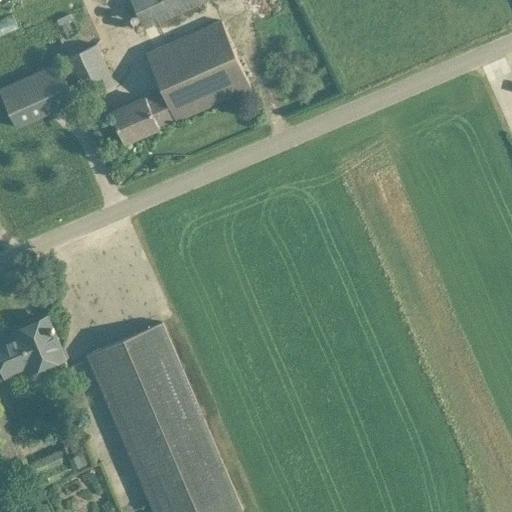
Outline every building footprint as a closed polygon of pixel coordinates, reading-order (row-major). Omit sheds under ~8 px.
[(130,0),(144,29),(208,0),(130,0)] [(252,87),(223,20),(147,53),(164,91),(147,99),(146,97),(112,112),(126,143),(160,127),(160,125),(176,118),(177,120),(252,87)] [(98,44),(66,58),(76,79),(84,98),(115,84),(107,65),(98,44)] [(7,85),(1,88),(10,109),(18,127),(47,114),(30,75),(14,82),(7,85)] [(34,370),(38,368),(44,381),(70,370),(64,357),(54,331),(56,330),(54,326),(52,327),(48,317),(16,331),(19,338),(9,342),(8,340),(0,343),(0,358),(8,376),(32,366),(34,370)] [(88,354),(96,372),(155,511),(241,511),(244,511),(170,340),(162,321),(88,354)] [(0,472),(26,461),(0,399),(0,472)] [(78,470),(67,446),(31,462),(42,486),(78,470)] [(29,511),(41,511),(37,500),(27,504),(29,511)]
